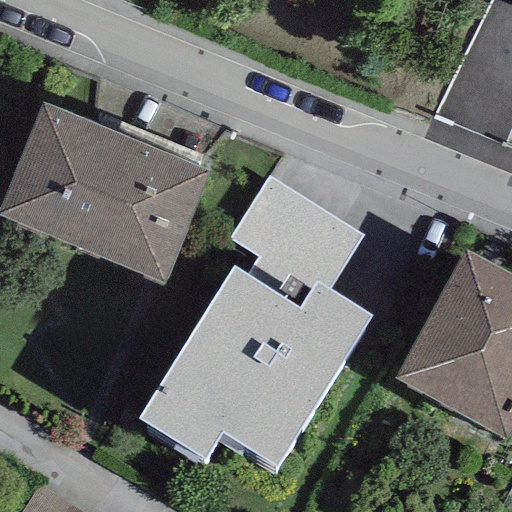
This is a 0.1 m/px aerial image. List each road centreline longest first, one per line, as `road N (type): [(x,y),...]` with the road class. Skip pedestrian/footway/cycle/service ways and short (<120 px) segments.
road 1 (residential): [(511,205),(17,0)]
road 2 (residential): [(0,431),(120,511)]
